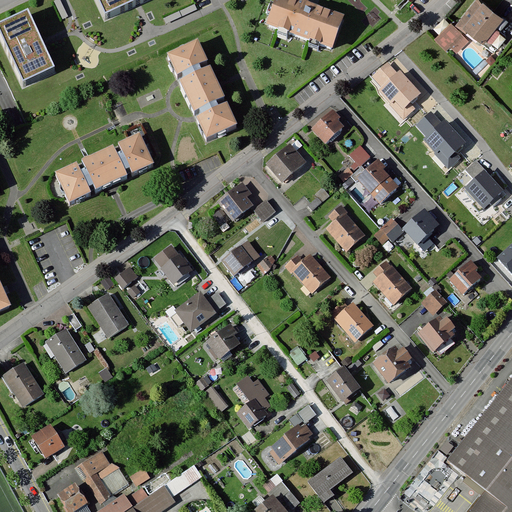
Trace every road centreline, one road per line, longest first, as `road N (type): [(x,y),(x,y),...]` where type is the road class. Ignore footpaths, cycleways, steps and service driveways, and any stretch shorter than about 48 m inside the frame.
road 1 (residential): [(171,216),(385,492)]
road 2 (residential): [(244,160),(457,399)]
road 3 (residential): [(329,95),(511,294)]
road 4 (residential): [(0,341),(171,216)]
road 5 (residential): [(511,182),(401,55)]
road 6 (residential): [(329,95),(442,0)]
